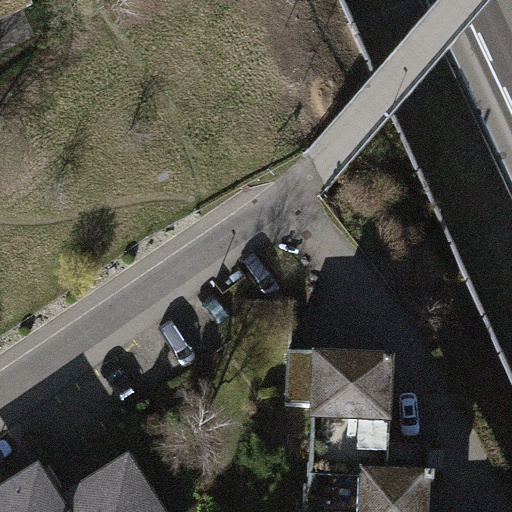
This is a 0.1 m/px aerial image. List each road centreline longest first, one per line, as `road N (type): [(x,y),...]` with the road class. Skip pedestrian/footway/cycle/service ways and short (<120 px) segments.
road 1 (residential): [(317,174),(0,391)]
road 2 (residential): [(317,174),(466,0)]
